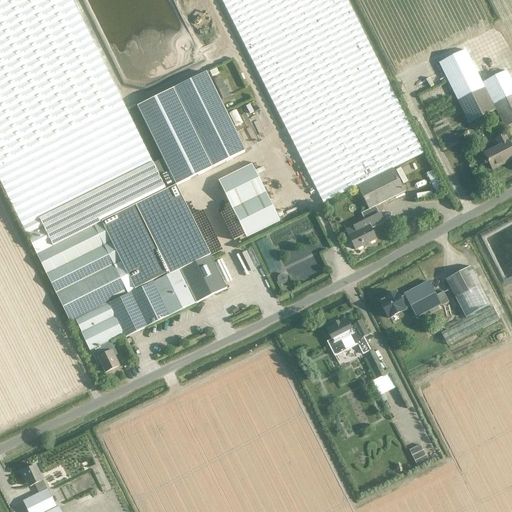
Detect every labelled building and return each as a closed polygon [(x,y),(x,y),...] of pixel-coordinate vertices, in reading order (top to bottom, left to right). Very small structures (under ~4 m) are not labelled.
[(71,0),(0,0),(0,180),(70,322),(75,319),(90,350),(91,350),(108,342),(123,334),(125,338),(227,289),(176,186),(166,191),(127,112),(71,0)] [(357,187),(393,169),(424,154),(346,0),(221,0),(323,204),(357,187)] [(469,123),(496,110),(511,101),(511,81),(507,71),(482,83),(466,50),(439,63),(469,123)] [(206,73),(137,107),(176,186),(245,152),(206,73)] [(223,98),(229,96),(221,75),(215,78),(223,98)] [(511,124),(511,101),(496,110),(502,123),(497,125),(500,129),(504,127),(505,128),(511,124)] [(511,159),(511,149),(505,135),(496,139),(500,146),(484,154),(487,153),(490,159),(488,161),(492,170),(511,159)] [(218,181),(246,238),(280,221),(252,164),(218,181)] [(369,210),(376,206),(405,192),(393,169),(357,187),(369,210)] [(440,187),(440,184),(439,181),(438,179),(436,176),(433,174),(430,172),(425,171),(422,171),(418,172),(415,174),(413,175),(411,178),(409,181),(408,184),(408,187),(408,190),(409,193),(410,196),(412,198),(415,200),(417,202),(420,203),(423,203),(426,203),(430,202),(433,200),(435,198),(437,196),(439,193),(439,191),(440,187)] [(369,210),(366,211),(361,213),(365,221),(346,231),(351,242),(351,243),(351,245),(352,246),(353,248),(355,248),(355,250),(376,239),(371,228),(383,222),(376,206),(369,210)] [(270,272),(281,268),(274,251),(264,255),(270,272)] [(465,318),(491,305),(471,267),(445,280),(465,318)] [(405,295),(410,306),(417,318),(441,305),(441,306),(449,302),(443,292),(436,296),(429,282),(404,295),(405,295)] [(386,299),(379,303),(388,318),(389,317),(390,318),(404,311),(403,310),(410,306),(405,295),(399,298),(397,293),(396,294),(395,293),(386,298),(386,299)] [(441,333),(447,345),(499,319),(493,307),(441,333)] [(346,319),(326,329),(334,344),(354,334),(353,333),(357,331),(360,338),(368,334),(361,321),(353,325),(354,326),(351,328),(346,319)] [(108,342),(91,350),(95,360),(99,358),(106,373),(119,366),(114,356),(115,356),(108,342)] [(373,379),(380,394),(396,386),(390,372),(373,379)] [(420,445),(409,450),(417,467),(428,461),(420,445)] [(35,484),(43,481),(43,480),(36,465),(22,472),(30,487),(35,484)] [(47,489),(43,481),(35,484),(40,493),(23,501),(28,511),(47,511),(57,507),(48,489),(47,489)]
